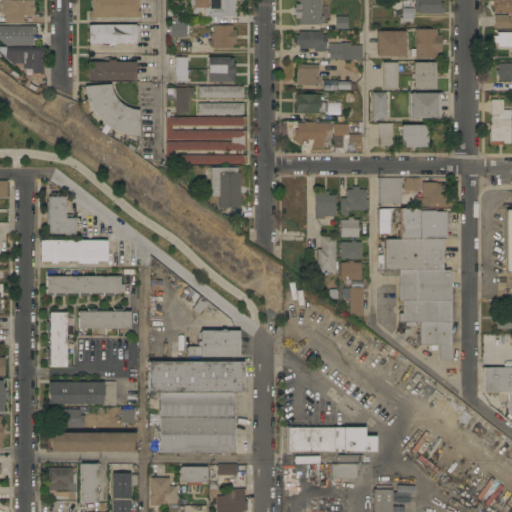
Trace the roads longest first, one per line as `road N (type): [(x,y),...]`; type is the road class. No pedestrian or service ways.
road 1 (residential): [(24,511),(24,174)]
road 2 (residential): [(264,246),(265,0)]
road 3 (residential): [(469,399),(468,166)]
road 4 (residential): [(265,165),(468,166)]
road 5 (residential): [(263,511),(263,340)]
road 6 (residential): [(468,166),(466,0)]
